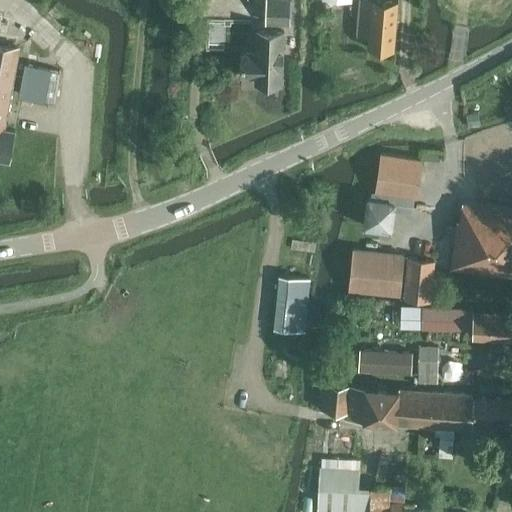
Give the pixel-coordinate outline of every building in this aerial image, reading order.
[(290,23),(291,0),(267,0),(267,22),(290,23)] [(360,0),(357,34),(369,35),(368,47),(395,49),(398,0),(360,0)] [(282,81),(284,31),(285,32),(285,31),(258,30),(258,31),(259,31),(258,53),(244,52),(243,52),(243,75),(243,74),(257,75),(257,80),(256,80),(256,81),(283,82),(283,81),(282,81)] [(16,130),(4,128),(20,46),(0,42),(0,157),(10,160),(16,130)] [(417,196),(423,159),(382,153),(377,190),(417,196)] [(511,275),(511,208),(463,203),(461,220),(459,220),(452,267),(511,275)] [(405,285),(409,249),(361,244),(357,280),(405,285)] [(433,290),(436,260),(412,258),(409,288),(433,290)] [(306,330),(311,276),(280,273),(275,327),(306,330)] [(499,338),(499,311),(474,310),(474,308),(425,306),(425,310),(407,309),(407,327),(474,329),(474,337),(499,338)] [(511,338),(511,311),(499,311),(499,338),(511,338)] [(438,381),(440,347),(440,346),(420,345),(418,380),(438,381)] [(413,372),(414,352),(360,349),(359,370),(413,372)] [(341,378),(342,369),(321,367),(321,377),(341,378)] [(327,408),(330,385),(330,383),(318,383),(315,408),(327,408)] [(348,411),(350,386),(330,385),(327,408),(327,409),(348,411)] [(398,422),(400,389),(350,386),(348,411),(348,417),(398,422)] [(477,429),(478,421),(511,421),(511,420),(511,396),(473,395),(473,392),(401,388),(400,389),(398,422),(398,424),(441,427),(440,455),(453,455),(454,427),(477,429)] [(389,511),(390,486),(360,485),(362,459),(323,457),(323,467),(321,467),(318,511),(389,511)] [(406,501),(407,487),(392,486),(392,500),(406,501)] [(403,511),(404,504),(392,503),(391,511),(403,511)]
